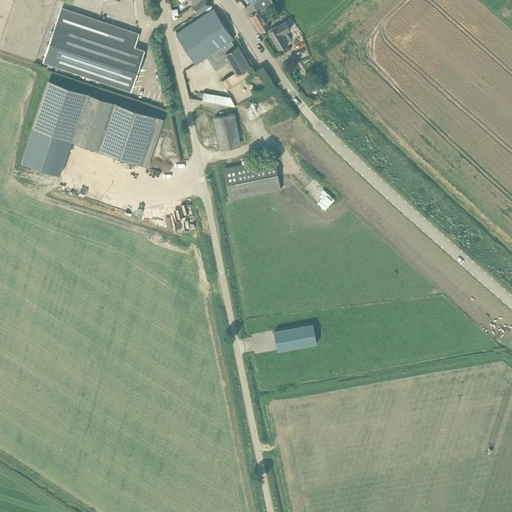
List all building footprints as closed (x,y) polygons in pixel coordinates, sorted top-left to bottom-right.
[(190,0),(195,4),(192,6),(197,14),(211,5),(207,0),(190,0)] [(258,12),(251,16),(261,33),(270,28),(270,27),(267,22),(272,19),(270,16),(265,8),(273,2),(271,0),(256,0),(252,4),(255,8),(258,12)] [(214,8),(176,33),(196,64),(212,53),(217,59),(226,53),(236,71),(222,80),(228,89),(250,74),(247,68),(250,66),(238,45),(235,46),(231,40),(234,38),(214,8)] [(139,35),(61,9),(43,61),(131,90),(144,50),(143,50),(135,47),(139,35)] [(291,29),(286,21),(268,32),(279,50),(289,44),(287,42),(290,41),(290,40),(287,34),(286,34),(283,35),(282,34),(291,29)] [(153,55),(154,65),(163,64),(162,54),(153,55)] [(251,69),(255,79),(263,75),(258,66),(251,69)] [(48,79),(21,161),(60,174),(72,141),(137,162),(152,114),(48,79)] [(202,100),(235,105),(230,97),(203,92),(202,100)] [(269,120),(267,112),(260,115),(263,122),(269,120)] [(234,113),(214,117),(220,149),(241,145),(234,113)] [(274,157),(224,167),(231,199),(281,189),(274,157)] [(278,351),(317,343),(313,323),(274,330),(278,351)]
